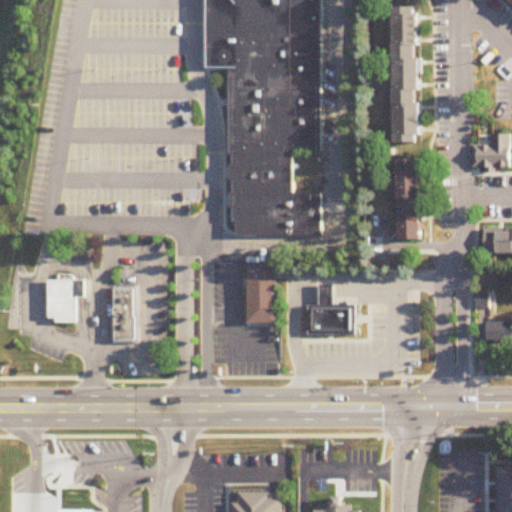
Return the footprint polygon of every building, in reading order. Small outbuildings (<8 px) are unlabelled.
[(209,0),(210,68),(232,68),(233,150),(295,150),(320,149),(319,0),(209,0)] [(395,142),(393,4),(421,4),(425,143),(395,142)] [(511,129),(471,130),(471,165),(511,166),(511,129)] [(233,150),(233,222),(239,222),(239,235),(323,236),(323,192),(295,193),(295,150),(233,150)] [(425,241),(424,160),(394,160),(398,240),(425,241)] [(483,228),(511,228),(511,255),(483,255),(483,228)] [(245,262),(248,323),(277,319),(275,264),(245,262)] [(50,275),(51,316),(57,316),(58,320),(79,320),(78,276),(50,275)] [(113,283),(114,338),(136,338),(134,282),(113,283)] [(310,307),(310,338),(357,338),(358,306),(335,306),(335,287),(321,287),(321,307),(310,307)] [(511,320),(493,320),(493,339),(511,339),(511,320)] [(511,511),(511,461),(499,462),(499,511),(511,511)] [(228,487),(228,511),(277,511),(278,487),(228,487)] [(362,511),(362,507),(353,506),(352,501),(323,501),(324,509),(319,509),(319,511),(362,511)]
